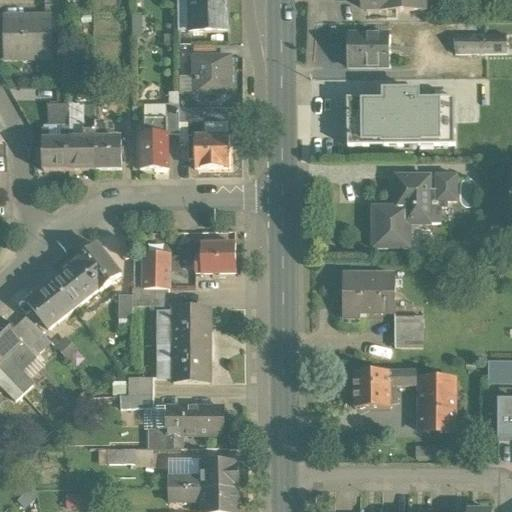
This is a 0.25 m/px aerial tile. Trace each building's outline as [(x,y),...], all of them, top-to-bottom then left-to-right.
[(190,0),(190,35),(228,34),(227,0),(190,0)] [(359,0),(358,2),(363,6),(363,9),(365,12),(425,12),(425,1),(444,1),(444,0),(359,0)] [(68,19),(68,7),(45,7),(45,19),(50,19),(68,19)] [(50,61),(50,19),(45,19),(4,19),(4,61),(50,61)] [(506,36),(454,37),(455,56),(507,56),(506,36)] [(390,37),(348,37),(348,69),(389,69),(390,37)] [(217,48),(194,48),(194,59),(195,59),(217,59),(217,48)] [(217,59),(195,59),(195,95),(230,95),(230,60),(217,59)] [(384,101),(347,101),(347,150),(455,150),(455,101),(418,101),(418,94),(384,94),(384,101)] [(179,111),(179,106),(166,107),(166,120),(167,120),(167,137),(168,137),(179,137),(179,125),(179,115),(179,111)] [(69,107),(48,107),(48,125),(69,125),(69,107)] [(84,107),(69,107),(69,125),(69,126),(69,132),(69,141),(84,141),(84,134),(84,107)] [(95,107),(84,107),(84,134),(95,134),(95,124),(95,107)] [(203,125),(203,110),(179,111),(179,115),(179,125),(203,125)] [(166,120),(144,120),(144,137),(167,137),(167,120),(166,120)] [(95,124),(95,134),(95,141),(106,141),(106,124),(95,124)] [(58,142),(49,142),(49,137),(43,137),(43,172),(69,171),(69,141),(61,142),(58,142)] [(168,137),(167,137),(144,137),(140,137),(140,172),(168,172),(168,137)] [(229,138),(193,138),(194,163),(193,163),(194,171),(230,170),(229,138)] [(84,141),(69,141),(69,171),(95,171),(95,141),(84,141)] [(106,141),(95,141),(95,171),(121,171),(121,141),(106,141)] [(430,178),(395,178),(395,196),(405,196),(405,227),(409,227),(430,227),(430,226),(440,226),(441,210),(440,210),(440,209),(430,209),(430,193),(430,178)] [(456,178),(436,178),(436,192),(430,193),(430,209),(440,209),(440,210),(441,210),(446,210),(446,204),(456,204),(456,178)] [(395,196),(395,209),(373,209),(373,250),(409,250),(409,227),(405,227),(405,196),(395,196)] [(236,275),(236,245),(201,245),(201,257),(195,257),(196,275),(201,275),(201,276),(236,275)] [(78,265),(27,305),(49,332),(99,292),(100,293),(121,277),(97,247),(77,263),(78,265)] [(145,258),(134,257),(134,292),(144,292),(145,258)] [(169,258),(145,258),(144,292),(169,292),(169,282),(169,259),(169,258)] [(395,277),(343,277),(343,314),(394,314),(395,314),(395,277)] [(134,292),(133,292),(133,308),(169,308),(169,292),(144,292),(134,292)] [(132,298),(119,298),(119,320),(132,320),(132,298)] [(210,310),(173,310),(173,348),(210,348),(210,310)] [(51,344),(27,318),(12,333),(23,346),(35,359),(51,344)] [(414,320),(395,320),(395,332),(423,332),(423,319),(414,319),(414,320)] [(0,365),(21,346),(22,347),(23,346),(12,333),(0,320),(0,365)] [(423,332),(395,332),(395,350),(423,350),(423,332)] [(21,346),(0,365),(0,372),(8,381),(23,397),(33,388),(19,374),(35,359),(23,346),(22,347),(21,346)] [(210,348),(173,348),(173,385),(210,385),(210,348)] [(488,384),(511,384),(511,364),(488,364),(488,384)] [(416,372),(389,373),(389,389),(415,389),(416,381),(416,372)] [(389,373),(354,374),(354,410),(390,410),(389,389),(389,373)] [(154,380),(129,381),(129,398),(154,397),(154,380)] [(23,397),(8,381),(0,388),(16,404),(23,397)] [(454,382),(420,381),(420,389),(420,434),(453,434),(454,382)] [(154,397),(129,398),(129,411),(154,410),(154,397)] [(511,402),(498,402),(498,442),(511,441),(511,402)] [(224,409),(158,411),(159,452),(182,452),(182,438),(224,437),(224,409)] [(133,466),(133,452),(109,452),(109,467),(133,466)] [(238,464),(202,465),(202,480),(202,491),(238,491),(238,464)] [(202,480),(168,480),(168,491),(202,491),(202,480)] [(202,491),(168,491),(168,503),(202,503),(202,491)] [(237,511),(238,491),(202,491),(202,503),(201,511),(237,511)]
